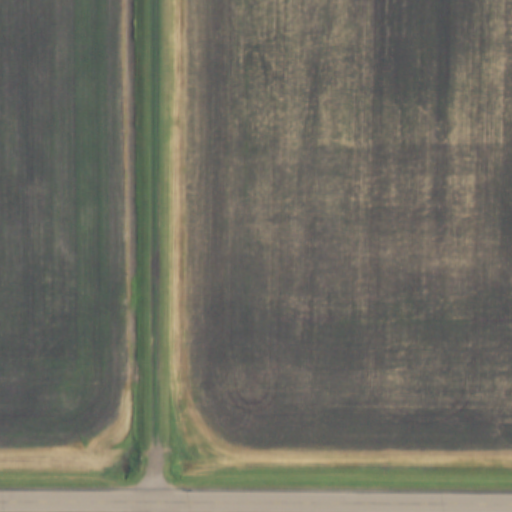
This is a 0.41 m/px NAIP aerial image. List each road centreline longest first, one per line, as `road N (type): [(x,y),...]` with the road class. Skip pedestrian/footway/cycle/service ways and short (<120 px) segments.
road 1 (secondary): [(0,500),(511,503)]
road 2 (track): [(151,501),(151,0)]
